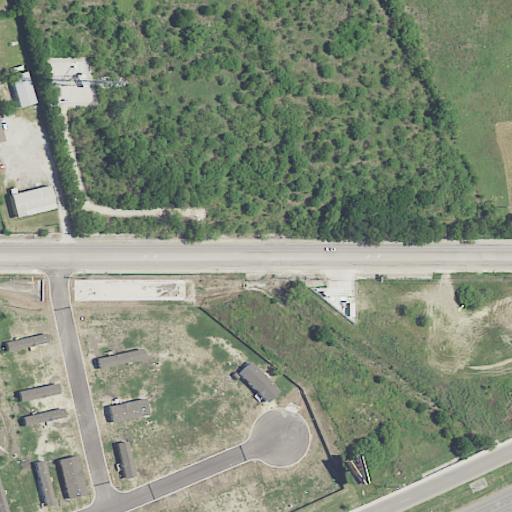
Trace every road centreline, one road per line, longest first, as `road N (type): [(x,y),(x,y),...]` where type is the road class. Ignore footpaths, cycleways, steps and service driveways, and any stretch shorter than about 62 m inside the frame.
road 1 (tertiary): [(0,258),(511,255)]
road 2 (residential): [(53,258),(88,432),(115,511)]
road 3 (residential): [(111,511),(281,440)]
road 4 (secondary): [(511,452),(379,511)]
